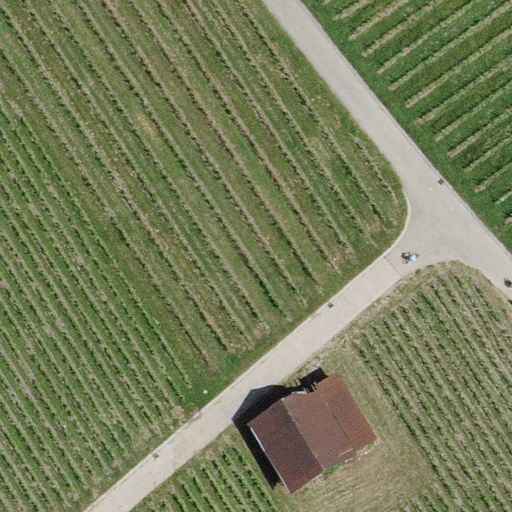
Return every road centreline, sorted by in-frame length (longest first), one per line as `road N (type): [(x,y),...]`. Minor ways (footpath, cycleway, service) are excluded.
road 1 (track): [(454,213),(108,511)]
road 2 (track): [(511,273),(282,0)]
